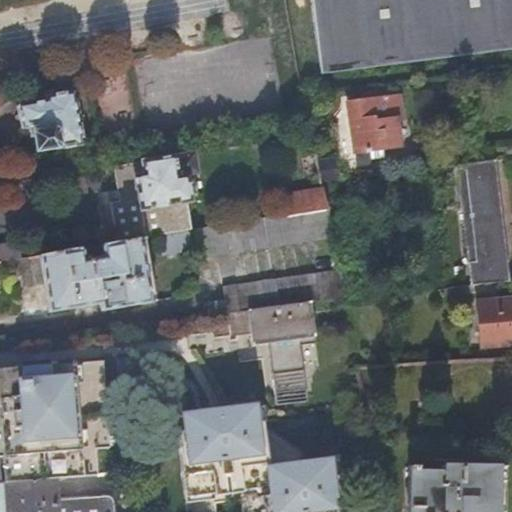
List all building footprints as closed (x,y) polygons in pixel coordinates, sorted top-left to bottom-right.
[(511,0),(313,0),(323,68),(511,41),(511,0)] [(37,102),(16,106),(20,129),(27,128),(29,138),(31,137),(33,150),(50,147),(50,150),(77,145),(68,93),(51,96),(50,91),(35,93),(37,102)] [(362,102),(347,104),(358,168),(372,166),(370,150),(397,146),(394,121),(401,120),(397,96),(372,100),(371,93),(361,95),(362,102)] [(78,210),(85,250),(137,242),(160,238),(192,232),(188,205),(191,204),(190,200),(187,181),(187,175),(198,173),(194,155),(82,173),(87,208),(78,210)] [(494,160),(455,165),(470,283),(508,279),(494,160)] [(197,179),(187,181),(190,200),(199,198),(201,195),(199,182),(197,179)] [(327,209),(323,191),(286,198),(289,216),(327,209)] [(332,236),(327,209),(289,216),(192,232),(160,238),(162,248),(178,245),(179,252),(191,250),(192,260),(332,236)] [(0,264),(14,262),(19,262),(16,242),(0,244),(0,264)] [(19,262),(14,262),(18,287),(43,284),(48,312),(100,304),(101,310),(147,303),(137,242),(85,250),(19,262)] [(343,295),(338,268),(223,285),(225,299),(204,302),(206,315),(227,312),(247,309),(309,300),(343,295)] [(511,298),(475,300),(477,346),(511,343),(511,298)] [(315,344),(309,300),(247,309),(251,333),(252,344),(267,343),(272,375),(303,371),(300,346),(315,344)] [(247,309),(227,312),(230,336),(251,333),(247,309)] [(53,477),(97,474),(95,449),(109,448),(102,360),(49,365),(49,359),(19,362),(20,367),(0,368),(0,456),(2,456),(4,481),(53,477)] [(227,419),(252,413),(252,407),(226,410),(227,419)] [(232,463),(227,419),(226,410),(226,413),(207,415),(207,413),(182,416),(184,432),(176,434),(180,467),(232,463)] [(252,413),(254,423),(261,423),(264,422),(262,411),(252,413)] [(261,423),(254,423),(252,413),(227,419),(232,463),(180,467),(180,468),(185,500),(200,498),(200,494),(211,493),(212,496),(214,496),(240,493),(243,493),(243,489),(258,487),(259,498),(261,510),(261,511),(338,511),(339,497),(336,477),(329,478),(326,461),(303,464),(303,468),(291,469),(291,466),(267,469),(266,457),(261,423)] [(184,432),(182,416),(172,417),(174,434),(176,434),(184,432)] [(337,460),(326,461),(329,478),(336,477),(339,476),(337,460)] [(407,465),(405,511),(494,511),(496,468),(439,466),(439,472),(414,471),(414,465),(407,465)] [(0,481),(0,511),(114,511),(113,502),(112,497),(109,495),(104,494),(55,496),(53,477),(4,481),(0,481)] [(254,498),(259,498),(258,487),(243,489),(243,493),(240,493),(241,496),(254,495),(254,498)] [(215,500),(214,496),(212,496),(211,493),(200,494),(200,498),(185,500),(185,503),(215,500)]
